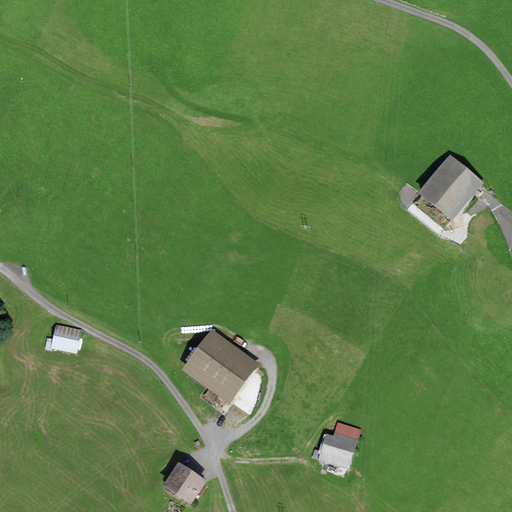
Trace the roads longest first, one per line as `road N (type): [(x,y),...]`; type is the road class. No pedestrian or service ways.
road 1 (unclassified): [(511,82),(467,34),(381,0)]
road 2 (track): [(256,351),(272,367),(265,408),(211,448)]
